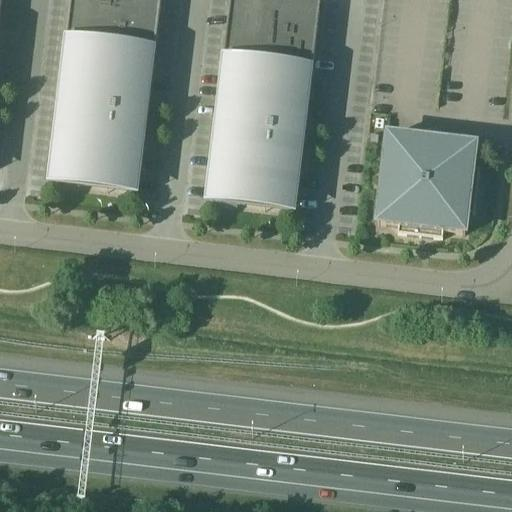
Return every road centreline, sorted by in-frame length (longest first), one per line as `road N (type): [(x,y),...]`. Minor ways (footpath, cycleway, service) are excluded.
road 1 (unclassified): [(511,267),(469,284),(0,231)]
road 2 (motorway): [(511,445),(0,384)]
road 3 (motorway): [(0,435),(511,495)]
